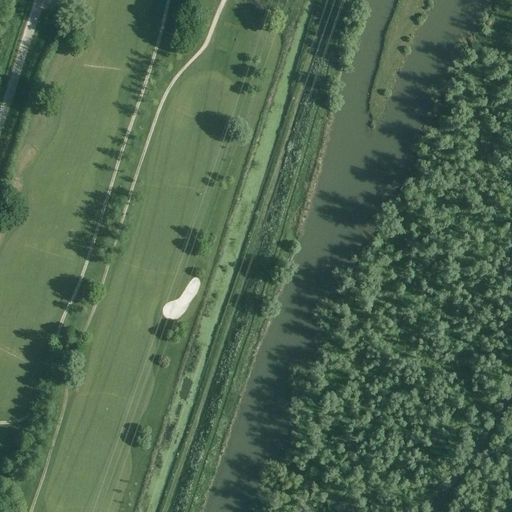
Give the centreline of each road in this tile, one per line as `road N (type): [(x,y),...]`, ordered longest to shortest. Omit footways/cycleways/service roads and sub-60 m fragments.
road 1 (track): [(326,0),(165,511)]
road 2 (unclassified): [(0,123),(39,0)]
